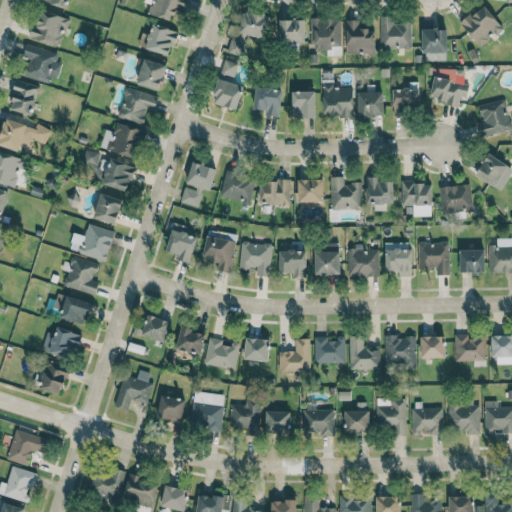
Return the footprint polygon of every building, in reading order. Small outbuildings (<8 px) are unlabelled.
[(151,0),(148,11),(168,17),(172,6),(186,10),(189,0),(151,0)] [(502,28),(484,5),(460,22),(478,46),(502,28)] [(63,28),(67,29),(70,17),(39,10),(32,40),(59,46),(63,28)] [(267,37),(269,15),(242,12),(240,34),(267,37)] [(393,16),(380,16),(380,49),(411,48),(411,22),(393,22),(393,16)] [(340,46),(340,17),(309,18),(310,48),(331,48),(331,47),(340,46)] [(304,42),(304,19),(279,20),(279,42),(304,42)] [(346,20),(347,53),(374,53),(374,29),(359,29),(359,20),(346,20)] [(152,24),(145,49),(170,56),(177,31),(152,24)] [(446,28),(421,29),(422,53),(447,52),(446,28)] [(230,37),(228,53),(242,55),(245,39),(230,37)] [(23,76),(49,83),(50,77),(57,79),(62,63),(56,61),(59,53),(26,44),(22,57),(28,59),(23,76)] [(144,58),(136,83),(159,91),(167,65),(144,58)] [(238,63),(224,59),(221,73),(234,77),(238,63)] [(458,105),(460,96),(466,97),(469,81),(453,78),(453,80),(433,76),(429,99),(458,105)] [(211,102),(235,109),(242,85),(218,78),(211,102)] [(10,111),(32,114),(37,84),(14,80),(10,111)] [(122,85),(115,117),(144,124),(148,110),(157,112),(161,95),(122,85)] [(323,116),(353,115),(352,85),(322,86),(323,116)] [(253,109),(265,110),(264,115),(279,116),(281,89),(255,87),(253,109)] [(419,107),(418,88),(392,89),(393,116),(407,116),(407,108),(419,107)] [(292,91),(291,116),(314,117),(315,91),(292,91)] [(383,115),(383,91),(357,92),(357,115),(383,115)] [(478,104),(482,121),(477,122),(480,136),(511,130),(505,99),(478,104)] [(0,144),(17,152),(22,141),(28,144),(32,138),(45,144),(51,130),(37,123),(34,130),(7,118),(0,132),(0,144)] [(107,150),(115,124),(145,133),(137,159),(107,150)] [(83,167),(97,168),(99,151),(85,150),(83,167)] [(0,182),(14,187),(20,169),(22,170),(25,159),(0,151),(0,182)] [(496,186),(506,163),(485,154),(476,177),(496,186)] [(110,158),(102,183),(127,191),(135,166),(110,158)] [(197,207),(203,189),(209,191),(216,169),(192,162),(185,185),(180,201),(197,207)] [(219,196),(249,203),(255,179),(226,171),(219,196)] [(361,182),(344,183),(343,176),(330,177),(331,209),(362,208),(361,182)] [(393,181),(378,181),(378,177),(366,176),(366,204),(392,204),(393,181)] [(289,181),(260,179),(259,202),(289,204),(289,181)] [(322,179),(297,179),(298,203),(323,202),(322,179)] [(431,182),(401,182),(401,206),(412,206),(412,216),(431,216),(431,182)] [(441,212),(471,211),(470,185),(440,186),(441,212)] [(0,217),(9,192),(0,189),(0,217)] [(100,194),(94,215),(117,223),(124,201),(100,194)] [(87,223),(78,249),(107,260),(116,234),(87,223)] [(197,236),(171,229),(165,251),(177,254),(176,259),(190,263),(197,236)] [(218,260),(217,270),(229,272),(235,241),(206,235),(202,257),(218,260)] [(511,246),(511,238),(496,238),(496,244),(488,245),(489,273),(511,272),(511,246)] [(270,276),(271,243),(240,242),(239,268),(255,268),(255,275),(270,276)] [(339,275),(340,243),(323,242),(323,251),(315,251),(314,274),(339,275)] [(449,274),(448,242),(418,242),(418,269),(434,269),(434,275),(449,274)] [(411,248),(397,248),(397,243),(384,243),(385,272),(399,271),(399,276),(412,276),(411,248)] [(348,277),(378,276),(378,247),(347,248),(348,277)] [(459,250),(459,272),(484,272),(484,249),(459,250)] [(279,250),(279,273),(292,272),(292,278),(306,278),(305,250),(279,250)] [(96,295),(99,283),(90,280),(92,274),(95,276),(100,263),(71,253),(61,283),(96,295)] [(66,296),(59,316),(86,325),(92,306),(66,296)] [(171,322),(148,314),(141,334),(164,342),(171,322)] [(57,327),(48,351),(71,359),(80,335),(57,327)] [(175,348),(199,355),(205,334),(181,327),(175,348)] [(454,334),(455,361),(485,360),(485,337),(468,338),(468,334),(454,334)] [(314,363),(345,362),(344,335),(336,336),(336,340),(328,340),(327,336),(314,336),(314,363)] [(380,368),(379,348),(363,349),(363,335),(349,336),(350,369),(380,368)] [(511,363),(511,335),(493,335),(492,363),(511,363)] [(415,336),(385,336),(385,367),(415,366),(415,336)] [(444,336),(420,336),(420,358),(444,357),(444,336)] [(223,339),(209,337),(204,363),(234,369),(239,345),(222,342),(223,339)] [(243,359),(267,362),(269,340),(246,337),(243,359)] [(278,351),(279,372),(309,371),(309,338),(295,338),(295,351),(278,351)] [(45,359),(36,388),(62,396),(70,367),(45,359)] [(123,374),(114,405),(127,409),(130,399),(147,404),(153,383),(147,381),(150,372),(139,369),(136,378),(123,374)] [(224,395),(194,391),(189,425),(219,430),(224,395)] [(184,398),(159,396),(157,419),(182,422),(184,398)] [(230,404),(229,432),(259,433),(260,399),(246,399),(245,404),(230,404)] [(405,399),(391,399),(391,405),(376,406),(376,426),(395,426),(395,435),(406,434),(405,399)] [(511,405),(497,406),(496,400),(484,401),(484,435),(493,435),(493,432),(511,431),(511,405)] [(479,404),(448,404),(448,431),(479,432),(479,404)] [(443,406),(412,406),(411,435),(426,436),(426,434),(442,434),(443,406)] [(334,436),(333,408),(302,409),(303,431),(320,431),(320,436),(334,436)] [(289,411),(265,410),(264,432),(289,433),(289,411)] [(369,432),(368,410),(344,411),(345,432),(369,432)] [(27,464),(32,449),(42,453),(48,438),(15,427),(5,457),(27,464)] [(12,465),(3,493),(26,501),(35,473),(12,465)] [(90,492),(103,495),(101,501),(116,505),(123,472),(96,466),(90,492)] [(153,507),(158,482),(128,475),(122,500),(153,507)] [(183,511),(188,490),(165,484),(160,506),(183,511)] [(484,511),(511,511),(511,501),(498,502),(497,492),(484,493),(484,511)] [(199,493),(195,511),(228,511),(230,498),(199,493)] [(440,511),(440,500),(424,501),(424,493),(411,494),(411,511),(440,511)] [(335,511),(335,507),(318,507),(318,496),(304,496),(304,511),(335,511)] [(370,511),(370,499),(352,499),(352,496),(339,496),(339,511),(370,511)] [(375,511),(399,511),(399,496),(375,496),(375,511)] [(472,511),(472,496),(448,496),(448,511),(472,511)] [(231,511),(261,511),(262,507),(246,507),(247,500),(232,499),(231,511)] [(294,511),(295,500),(270,500),(270,511),(294,511)] [(4,503),(1,511),(25,511),(26,510),(4,503)]
